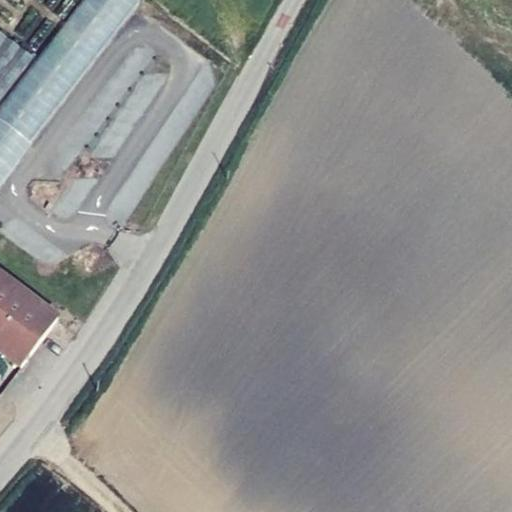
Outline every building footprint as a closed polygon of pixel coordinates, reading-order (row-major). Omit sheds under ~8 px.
[(81,0),(0,108),(0,126),(28,148),(138,3),(133,0),(81,0)] [(511,0),(461,0),(494,33),(497,29),(511,44),(511,0)] [(0,103),(35,58),(0,31),(0,103)] [(0,275),(0,350),(22,367),(57,319),(0,275)] [(25,404),(25,374),(6,374),(6,403),(25,404)]
